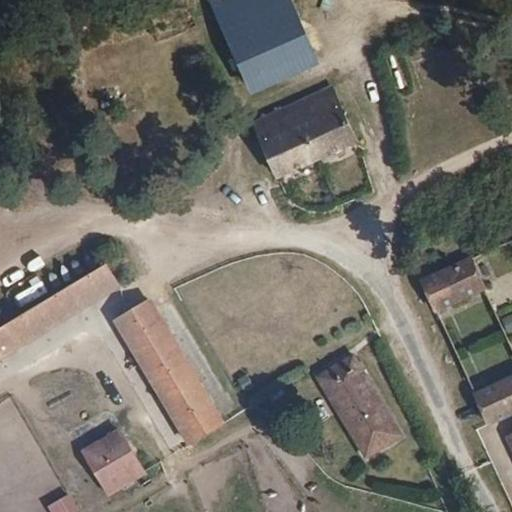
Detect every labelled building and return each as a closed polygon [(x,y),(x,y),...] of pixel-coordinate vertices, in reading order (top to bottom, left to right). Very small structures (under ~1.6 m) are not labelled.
[(322,63),(293,0),(212,0),(211,1),(251,95),(322,63)] [(279,179),(360,141),(333,86),(253,124),(279,179)] [(488,289),(473,256),(421,280),(436,313),(488,289)] [(0,361),(122,287),(108,262),(0,327),(0,361)] [(190,447),(224,423),(152,298),(114,321),(190,447)] [(511,314),(500,319),(507,335),(511,332),(511,314)] [(404,436),(355,353),(317,377),(366,460),(404,436)] [(255,386),(248,374),(239,380),(246,391),(255,386)] [(489,426),(511,415),(511,376),(475,394),(489,426)] [(215,399),(228,418),(246,407),(233,387),(215,399)] [(83,450),(110,496),(147,474),(120,428),(83,450)] [(69,494),(48,507),(50,511),(76,511),(79,511),(69,494)]
